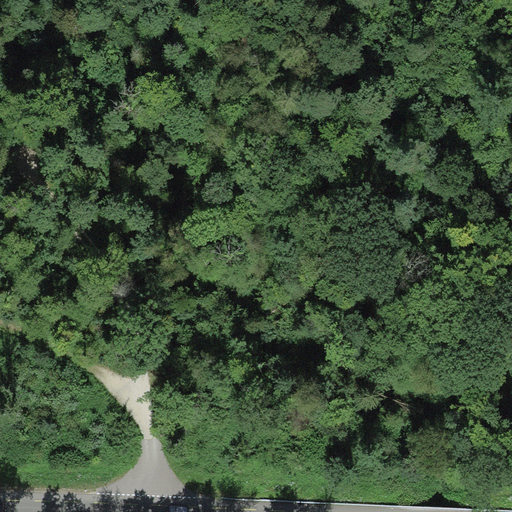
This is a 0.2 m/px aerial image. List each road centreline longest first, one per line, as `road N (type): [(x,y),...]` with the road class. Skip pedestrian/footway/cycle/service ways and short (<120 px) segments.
road 1 (track): [(141,407),(130,323),(78,228),(0,157)]
road 2 (track): [(0,330),(66,356),(141,407),(149,440),(146,511)]
